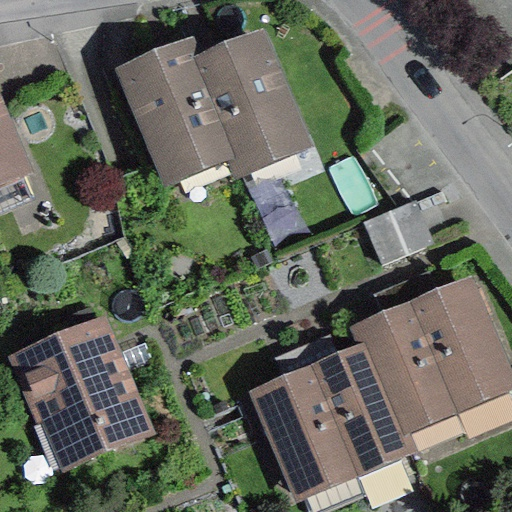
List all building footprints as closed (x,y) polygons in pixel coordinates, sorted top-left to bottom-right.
[(262,44),(202,70),(226,167),(239,197),(315,164),(262,44)] [(159,196),(226,167),(202,70),(191,45),(109,81),(159,196)] [(0,110),(0,201),(31,190),(0,110)] [(410,297),(452,421),(511,398),(511,390),(470,275),(410,297)] [(336,324),(348,359),(400,440),(452,421),(410,297),(336,324)] [(107,326),(15,363),(64,483),(155,446),(107,326)] [(400,440),(348,359),(294,379),(336,495),(410,467),(400,440)] [(288,511),(336,495),(294,379),(245,397),(286,511),(288,511)]
